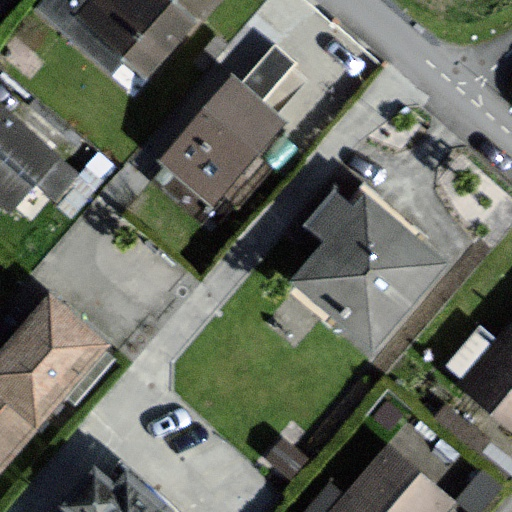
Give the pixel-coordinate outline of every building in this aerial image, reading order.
[(171,0),(48,0),(41,8),(132,91),(195,22),(171,0)] [(234,80),(165,158),(214,200),(282,122),(234,80)] [(0,110),(0,194),(12,205),(35,178),(56,196),(75,173),(0,110)] [(418,244),(363,198),(354,210),(344,202),(341,199),(334,194),(308,225),(327,241),(292,283),(371,349),(442,264),(418,244)] [(108,345),(52,296),(0,355),(0,469),(36,427),(108,345)] [(511,328),(468,380),(511,416),(511,328)] [(386,451),(334,511),(441,511),(449,503),(386,451)] [(68,511),(162,511),(125,479),(115,490),(110,486),(95,473),(66,505),(71,509),(68,511)]
